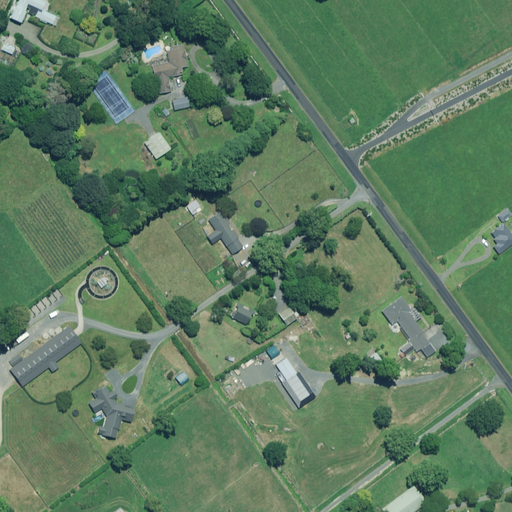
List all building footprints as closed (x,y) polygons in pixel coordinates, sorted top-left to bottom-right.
[(51,4),(42,0),(20,0),(18,7),(14,5),(12,9),(14,9),(11,18),(24,23),(28,13),(54,24),(57,16),(48,12),(51,4)] [(189,66),(183,43),(167,47),(171,62),(153,67),(160,94),(173,91),(169,78),(183,74),(182,68),(189,66)] [(192,107),(191,101),(174,103),(175,110),(192,107)] [(171,148),(160,132),(146,142),(158,158),(171,148)] [(200,206),(197,201),(188,206),(194,215),(199,212),(197,209),(200,206)] [(511,215),(511,213),(508,209),(499,217),(503,222),(511,215)] [(230,223),(221,211),(208,220),(216,230),(208,236),(213,244),(222,238),(233,255),(245,246),(238,236),(242,233),(233,221),(230,223)] [(511,245),(511,234),(505,224),(496,231),(500,235),(494,239),(498,244),(494,246),(500,254),(511,245)] [(417,352),(421,349),(428,358),(437,352),(429,342),(423,333),(424,332),(416,321),(420,318),(409,302),(404,295),(382,311),(392,325),(398,321),(401,327),(400,328),(410,342),(401,348),(406,356),(415,349),(417,352)] [(256,311),(245,306),(240,304),(234,318),(247,324),(252,314),(254,315),(256,311)] [(298,319),(290,306),(279,313),(287,325),(298,319)] [(37,339),(42,346),(24,359),(20,354),(10,361),(14,367),(11,369),(23,386),(49,367),(53,372),(60,367),(56,362),(82,343),(69,326),(65,330),(62,327),(57,330),(54,327),(37,339)] [(297,373),(287,358),(276,364),(287,380),(297,373)] [(111,392),(107,386),(94,393),(97,398),(89,403),(95,413),(102,409),(107,416),(104,427),(100,426),(98,434),(116,438),(118,429),(120,429),(122,420),(131,422),(135,408),(117,403),(114,398),(117,397),(113,391),(111,392)] [(414,511),(427,503),(414,486),(385,508),(387,511),(414,511)]
